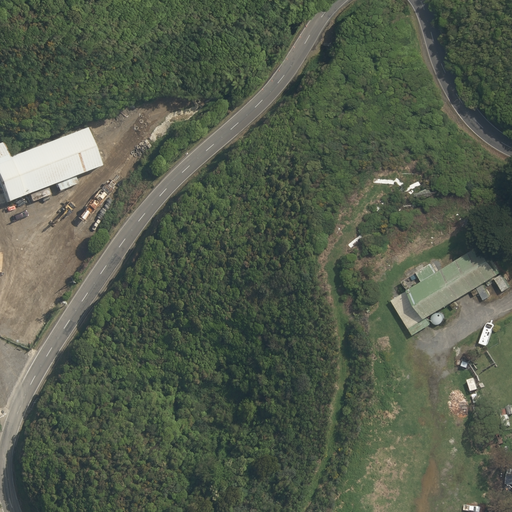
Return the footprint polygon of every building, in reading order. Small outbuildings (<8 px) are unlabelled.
[(0,185),(6,201),(99,166),(85,128),(7,158),(1,142),(0,142),(0,185)] [(399,209),(401,213),(420,201),(405,180),(395,187),(399,193),(390,207),(393,212),(399,209)] [(390,207),(384,196),(372,203),(384,224),(396,218),(393,212),(390,207)] [(427,317),(500,273),(483,244),(439,270),(434,262),(405,280),(427,317)] [(389,278),(384,270),(374,277),(378,285),(389,278)] [(499,294),(492,282),(478,291),(485,302),(499,294)] [(409,290),(393,300),(414,334),(431,324),(409,290)] [(426,368),(434,363),(431,358),(437,353),(432,346),(411,361),(416,368),(423,363),(426,368)] [(498,459),(489,444),(478,450),(487,465),(498,459)]
